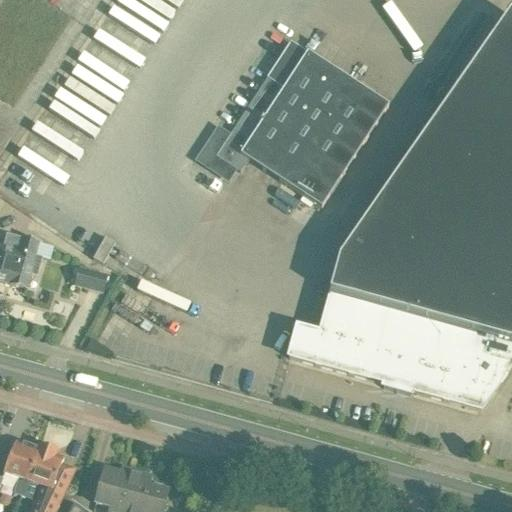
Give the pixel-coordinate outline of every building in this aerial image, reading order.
[(320,370),(320,369),(347,377),(354,379),(384,387),(383,390),(396,394),(396,395),(397,394),(410,398),(411,394),(480,413),(482,410),(511,367),(511,17),(510,16),(338,262),(318,337),(297,332),(289,361),(314,368),(320,370)] [(321,210),(388,109),(291,45),(216,159),(240,175),(248,162),(321,210)] [(37,277),(41,260),(35,259),(38,246),(22,242),(22,244),(11,241),(8,251),(0,249),(0,283),(26,290),(31,275),(37,277)] [(74,289),(103,297),(108,277),(79,270),(74,289)] [(18,445),(16,444),(4,475),(19,481),(13,495),(21,498),(39,452),(29,448),(28,446),(21,443),(18,445)] [(39,452),(21,498),(37,504),(33,511),(55,511),(74,472),(61,468),(64,461),(55,458),(57,453),(55,453),(54,449),(46,446),(43,448),(41,447),(39,452)] [(109,511),(130,511),(140,476),(130,473),(129,478),(105,471),(95,506),(110,510),(109,511)] [(151,478),(140,476),(130,511),(162,511),(168,494),(148,488),(151,478)]
